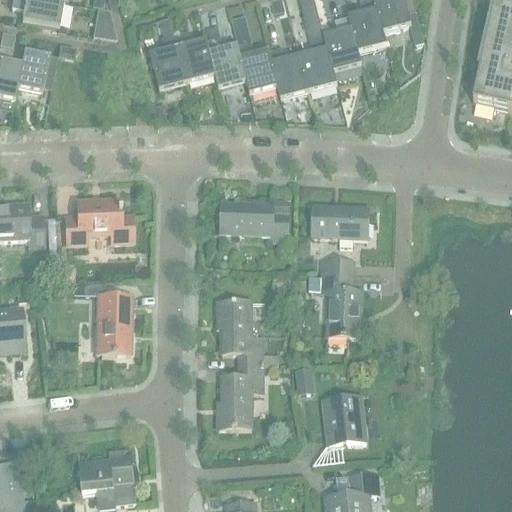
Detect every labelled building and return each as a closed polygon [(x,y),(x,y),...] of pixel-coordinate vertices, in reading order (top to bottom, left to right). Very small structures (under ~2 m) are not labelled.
[(63,6),(28,0),(12,0),(10,11),(23,13),(21,25),(59,31),(63,6)] [(282,0),(272,3),(275,16),(285,14),(282,0)] [(377,0),(374,1),(383,38),(411,30),(403,0),(377,0)] [(362,17),(348,21),(349,21),(358,57),(359,57),(358,57),(386,50),(383,38),(374,1),(359,4),(362,17)] [(511,11),(495,8),(473,107),(508,114),(511,115),(511,11)] [(312,57),(300,60),(309,96),(337,89),(334,76),(324,40),(316,9),(302,12),(310,43),(309,44),(312,57)] [(337,36),(324,40),(334,76),(362,69),(359,57),(358,57),(349,21),(348,21),(334,24),(337,36)] [(189,35),(175,38),(187,88),(214,81),(216,81),(206,44),(192,47),(189,35)] [(187,88),(175,38),(160,42),(164,55),(150,58),(159,95),(187,88)] [(219,40),(206,44),(216,81),(214,81),(218,94),(246,86),(247,86),(238,49),(223,53),(219,40)] [(15,92),(16,92),(41,97),(51,48),(36,45),(34,56),(22,54),(20,68),(15,92)] [(251,46),(238,49),(247,86),(246,86),(250,99),(277,92),(279,92),(269,54),(254,58),(251,46)] [(72,63),(74,52),(58,49),(56,60),(72,63)] [(0,50),(0,101),(13,104),(16,92),(15,92),(20,68),(9,66),(12,53),(0,50)] [(282,51),(269,54),(279,92),(277,92),(280,104),(309,96),(300,60),(285,64),(282,51)] [(288,245),(289,205),(273,205),(273,208),(259,208),(259,203),(247,202),(247,207),(221,207),(220,238),(271,239),(271,244),(288,245)] [(86,239),(110,238),(111,247),(133,246),(132,220),(120,220),(120,205),(100,206),(100,203),(93,203),(93,206),(76,207),(77,221),(64,222),(65,248),(87,248),(86,239)] [(28,252),(43,251),(42,219),(28,219),(27,209),(0,209),(0,244),(27,244),(28,252)] [(311,241),(340,242),(340,249),(352,250),(352,243),(367,243),(368,213),(340,212),(333,211),(312,211),(311,241)] [(322,265),(321,281),(352,282),(353,267),(322,265)] [(321,281),(321,296),(329,297),(327,341),(360,343),(362,296),(352,296),(352,282),(321,281)] [(73,291),(73,299),(97,300),(95,357),(130,358),(131,300),(103,300),(103,288),(83,289),(83,291),(73,291)] [(250,305),(218,305),(218,324),(222,324),(223,358),(240,358),(240,370),(262,370),(262,342),(250,342),(250,305)] [(8,358),(23,356),(19,314),(0,315),(0,350),(7,349),(8,358)] [(223,416),(218,416),(218,434),(250,434),(250,398),(263,398),(262,370),(240,370),(240,382),(222,382),(223,416)] [(360,400),(323,404),(329,452),(365,447),(360,400)] [(115,511),(115,508),(136,506),(131,453),(109,455),(110,463),(78,466),(82,499),(97,497),(98,511),(115,511)] [(0,511),(25,511),(19,465),(0,467),(0,511)] [(351,498),(325,500),(325,511),(368,511),(368,498),(378,497),(376,477),(349,479),(351,498)]
